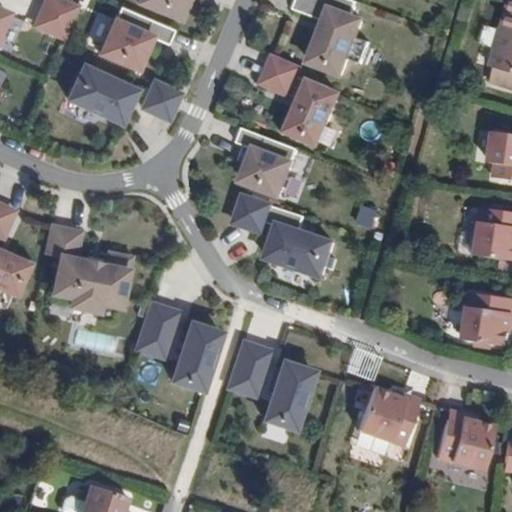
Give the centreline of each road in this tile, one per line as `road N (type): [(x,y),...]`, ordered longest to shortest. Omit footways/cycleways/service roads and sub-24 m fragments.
road 1 (residential): [(159,168),(232,284),(289,311)]
road 2 (residential): [(159,168),(199,111),(246,0)]
road 3 (residential): [(0,151),(54,178),(89,183),(159,168)]
road 4 (residential): [(383,345),(511,387)]
